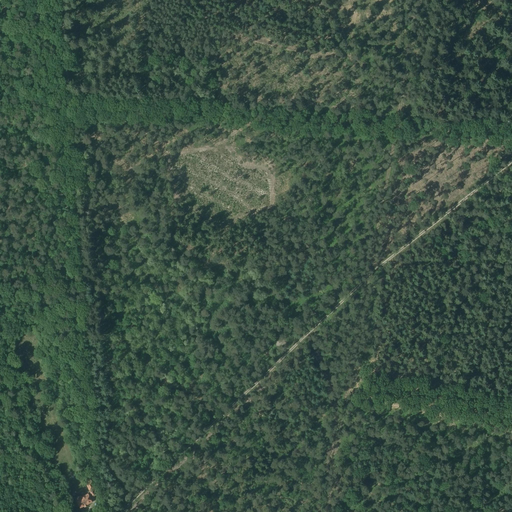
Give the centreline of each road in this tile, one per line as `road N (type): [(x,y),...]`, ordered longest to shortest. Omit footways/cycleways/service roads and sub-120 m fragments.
road 1 (track): [(330,511),(339,496),(334,473),(395,127),(78,107)]
road 2 (track): [(120,511),(511,160)]
road 3 (track): [(63,0),(104,511)]
road 4 (track): [(511,132),(395,127),(425,0)]
road 5 (track): [(0,402),(62,511)]
